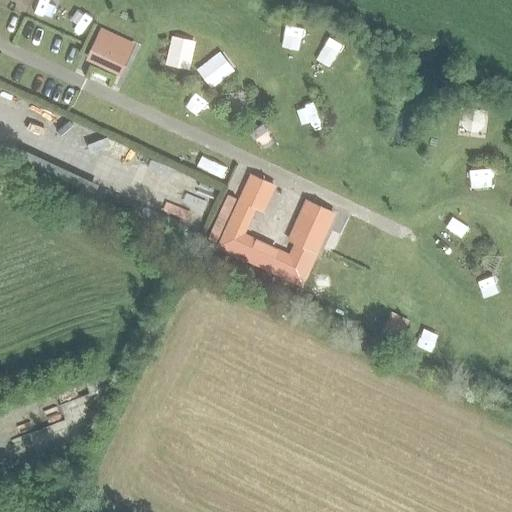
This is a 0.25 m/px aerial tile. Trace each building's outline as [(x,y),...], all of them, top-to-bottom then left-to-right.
[(99,28),(84,58),(119,75),(134,45),(99,28)] [(173,66),(182,66),(182,34),(173,34),(173,66)] [(276,185),(249,173),(213,247),(300,287),(316,252),(293,242),(288,252),(244,233),(255,209),(239,201),(245,188),(269,199),(276,185)] [(245,188),(239,201),(255,209),(264,213),(270,200),(269,199),(245,188)] [(286,239),(293,242),(316,252),(334,212),(305,198),(286,239)] [(385,323),(380,333),(398,342),(403,332),(385,323)]
